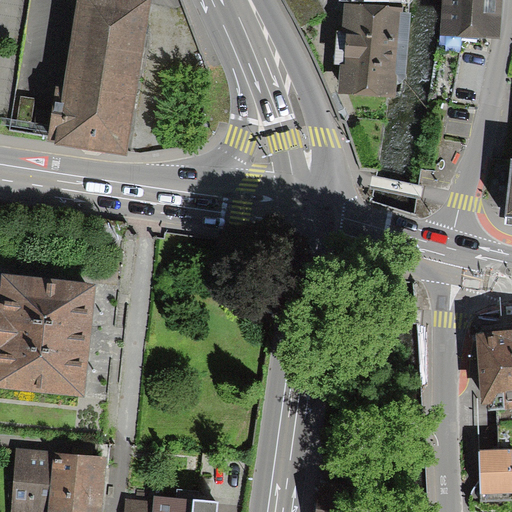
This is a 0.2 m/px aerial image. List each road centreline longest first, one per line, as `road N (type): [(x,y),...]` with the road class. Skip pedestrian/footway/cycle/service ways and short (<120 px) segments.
road 1 (primary): [(269,511),(305,221)]
road 2 (residential): [(452,254),(446,511)]
road 3 (primary): [(216,0),(241,90),(237,138),(221,163),(144,195)]
road 4 (residential): [(452,254),(458,202),(511,11)]
road 5 (primary): [(305,221),(305,136),(249,0)]
road 6 (primary): [(144,195),(305,221)]
road 7 (tertiary): [(452,254),(305,221)]
road 8 (primary): [(0,172),(144,195)]
